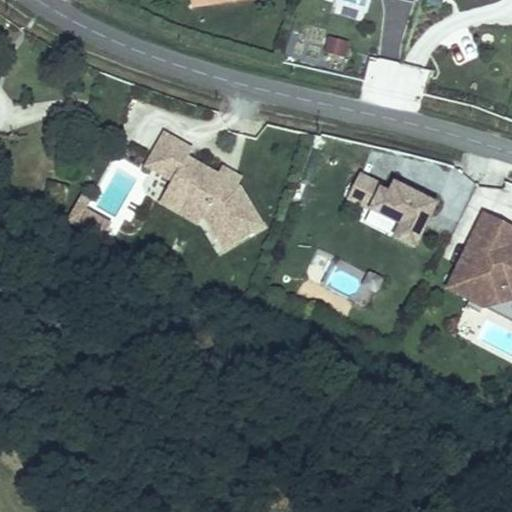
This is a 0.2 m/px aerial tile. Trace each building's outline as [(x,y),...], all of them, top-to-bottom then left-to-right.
[(182,0),(185,16),(248,4),(247,0),(182,0)] [(446,0),(428,0),(428,3),(444,8),(446,0)] [(349,44),(332,40),(327,56),(344,61),(349,44)] [(262,225),(238,187),(235,185),(217,175),(187,157),(191,149),(163,133),(145,165),(172,181),(184,188),(176,203),(200,216),(206,220),(223,248),(262,225)] [(238,178),(221,168),(217,175),(235,185),(238,178)] [(160,200),(169,181),(157,176),(149,194),(160,200)] [(176,203),(184,188),(172,181),(160,202),(196,223),(200,216),(176,203)] [(414,251),(434,207),(391,188),(386,199),(379,195),(380,191),(356,181),(345,205),(399,229),(393,242),(414,251)] [(61,219),(70,187),(50,182),(41,213),(61,219)] [(102,238),(112,223),(86,206),(76,221),(102,238)] [(511,250),(511,251),(511,250),(511,228),(483,216),(448,292),(485,309),(511,299),(511,250)] [(511,299),(485,309),(511,321),(511,299)]
